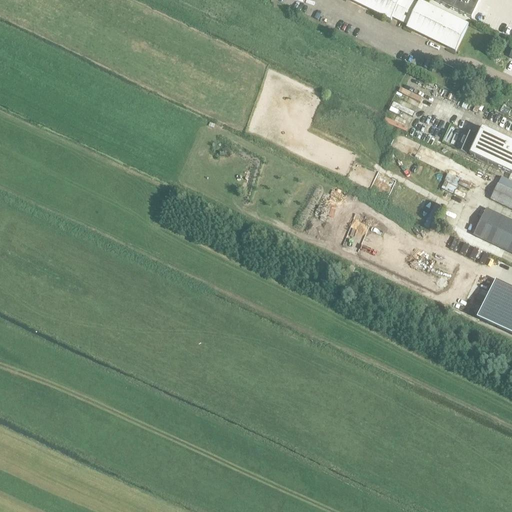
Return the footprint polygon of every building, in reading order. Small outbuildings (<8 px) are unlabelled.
[(348,0),(391,21),(392,18),(408,26),(407,29),(456,53),(469,26),(420,2),(418,4),(409,0),(348,0)] [(472,19),(481,1),(479,0),(435,0),(435,2),(472,19)] [(511,142),(483,128),(469,156),(511,175),(511,142)] [(466,155),(475,136),(465,132),(457,150),(466,155)] [(511,210),(511,192),(498,186),(491,200),(511,210)] [(480,224),(474,236),(500,249),(511,254),(511,223),(486,211),(480,224)] [(511,289),(497,282),(480,319),(511,334),(511,289)]
